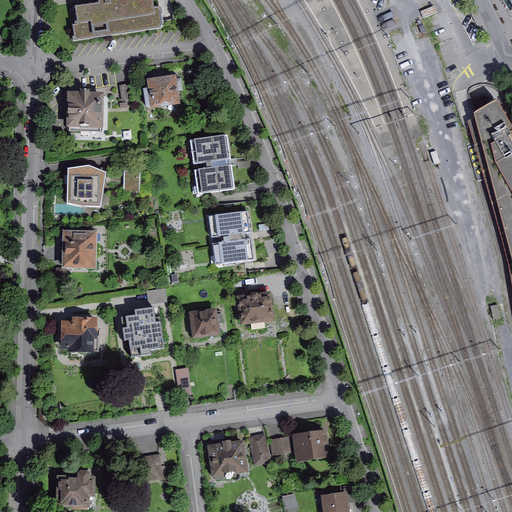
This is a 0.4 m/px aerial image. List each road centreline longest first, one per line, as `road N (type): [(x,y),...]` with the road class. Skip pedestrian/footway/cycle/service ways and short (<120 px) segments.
road 1 (residential): [(340,399),(280,200),(211,40)]
road 2 (residential): [(18,443),(33,65)]
road 3 (residential): [(33,65),(211,40)]
road 4 (residential): [(18,443),(187,422)]
road 5 (residential): [(187,422),(340,399)]
